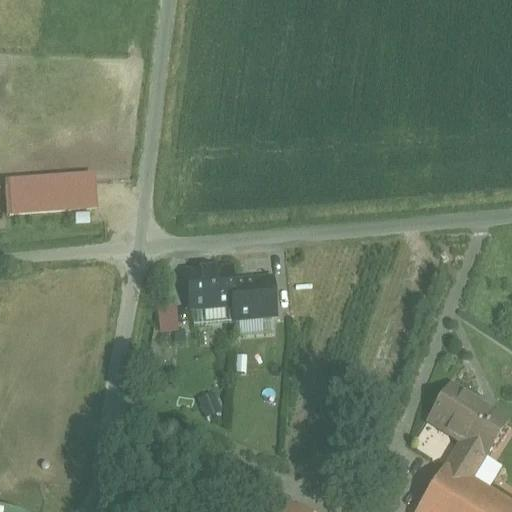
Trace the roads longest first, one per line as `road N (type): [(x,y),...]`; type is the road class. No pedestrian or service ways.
road 1 (unclassified): [(511,215),(141,247)]
road 2 (unclassified): [(96,511),(141,247)]
road 3 (unclassified): [(141,247),(172,0)]
road 4 (unclassified): [(141,247),(0,259)]
